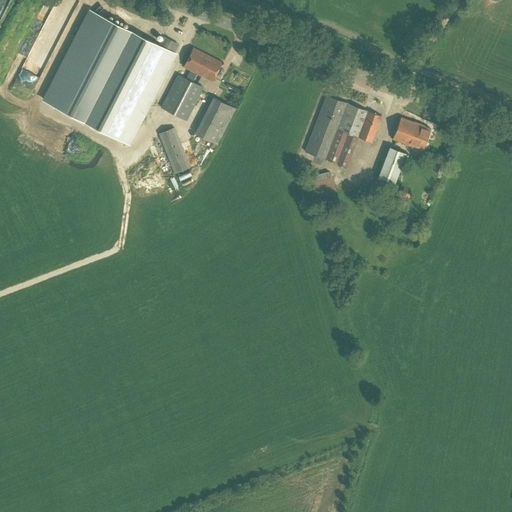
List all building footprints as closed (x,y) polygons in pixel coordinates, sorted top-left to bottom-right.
[(90,11),(44,101),(96,128),(129,145),(179,46),(140,26),(136,34),(90,11)] [(178,74),(160,107),(183,119),(187,121),(204,87),(197,84),(199,80),(194,78),(197,73),(212,81),(222,62),(193,48),(184,66),(191,70),(186,78),(178,74)] [(371,104),(386,109),(390,96),(375,91),(371,104)] [(371,142),(381,116),(326,95),(305,151),(347,167),(358,137),(371,142)] [(217,145),(236,108),(213,97),(194,133),(217,145)] [(423,150),(431,129),(400,117),(392,138),(423,150)] [(174,174),(190,167),(174,127),(158,133),(174,174)] [(395,184),(406,153),(389,146),(377,177),(395,184)] [(437,157),(432,169),(443,173),(447,161),(437,157)] [(315,197),(334,192),(329,171),(309,176),(315,197)] [(398,221),(407,203),(411,195),(401,190),(396,199),(392,205),(388,215),(398,220),(398,221)]
